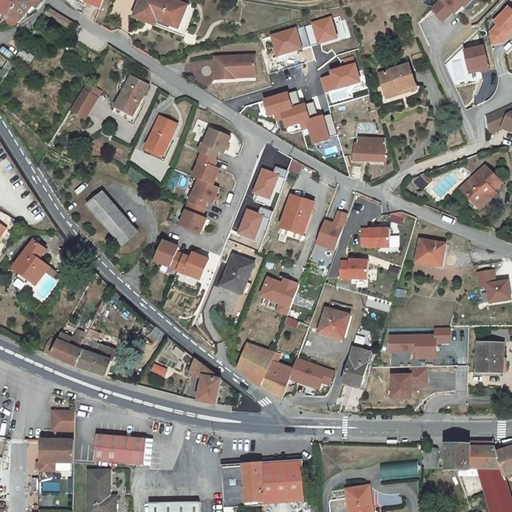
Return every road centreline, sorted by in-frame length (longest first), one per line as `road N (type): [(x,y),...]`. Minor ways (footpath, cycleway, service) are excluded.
road 1 (tertiary): [(274,426),(265,401),(116,280),(61,218),(0,125)]
road 2 (residential): [(511,252),(327,169),(222,110)]
road 3 (secondary): [(274,426),(139,401),(0,347)]
road 4 (secondary): [(511,429),(274,426)]
road 5 (residential): [(222,110),(57,0)]
